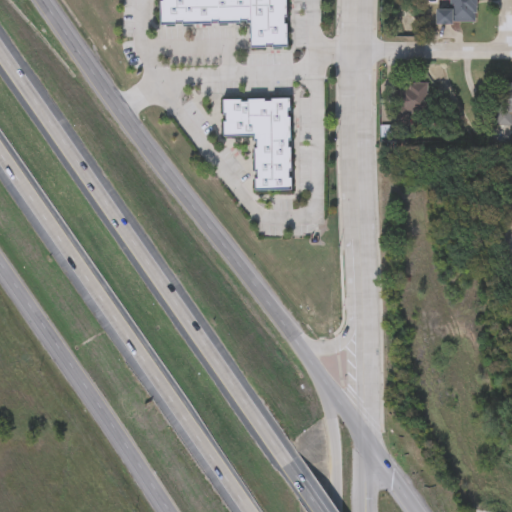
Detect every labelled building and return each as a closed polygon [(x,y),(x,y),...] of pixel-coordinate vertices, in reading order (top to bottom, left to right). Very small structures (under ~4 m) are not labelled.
[(158,0),(285,0),(286,48),(250,48),(250,25),(159,26),(158,0)] [(436,9),(448,9),(448,0),(475,0),(475,25),(435,24),(436,9)] [(496,125),(496,83),(511,83),(511,114),(511,125),(496,125)] [(426,115),(409,115),(409,126),(394,125),(395,85),(427,85),(426,115)] [(289,100),(290,192),(254,192),(253,138),(222,138),(221,100),(289,100)]
